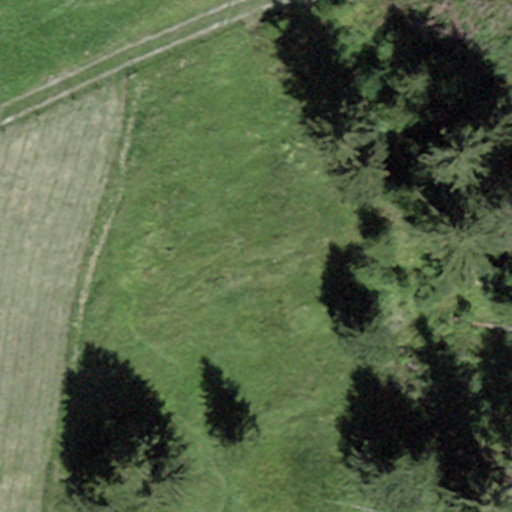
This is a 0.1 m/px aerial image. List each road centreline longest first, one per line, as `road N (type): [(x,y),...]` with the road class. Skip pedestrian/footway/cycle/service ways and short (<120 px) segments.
road 1 (track): [(125,57),(252,0)]
road 2 (track): [(0,114),(125,57)]
